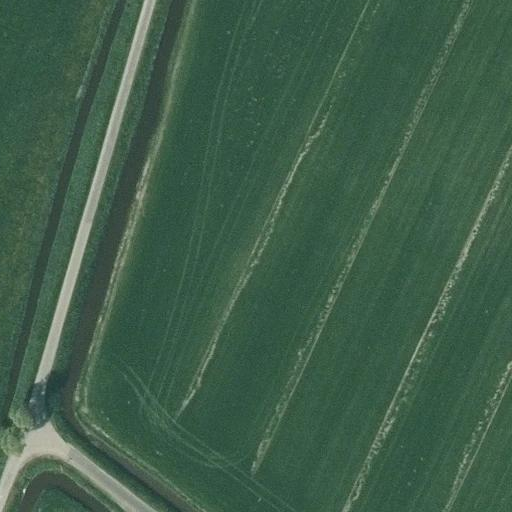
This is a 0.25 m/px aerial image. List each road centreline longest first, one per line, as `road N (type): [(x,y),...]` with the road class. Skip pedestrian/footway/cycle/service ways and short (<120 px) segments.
road 1 (unclassified): [(28,429),(148,0)]
road 2 (unclassified): [(138,511),(28,429)]
